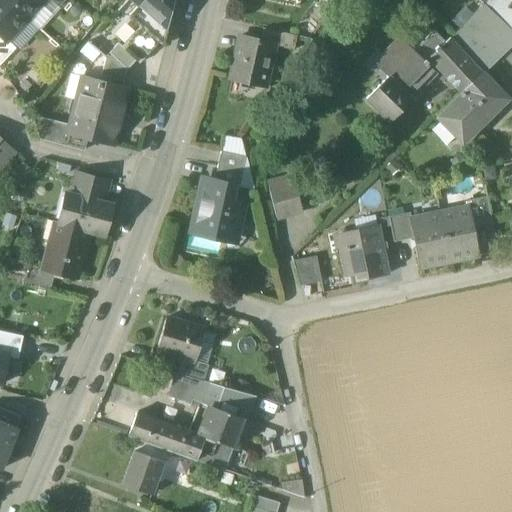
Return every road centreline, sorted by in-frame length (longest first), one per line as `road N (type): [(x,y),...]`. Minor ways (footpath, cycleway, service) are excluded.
road 1 (residential): [(274,318),(511,272)]
road 2 (residential): [(274,318),(316,511)]
road 3 (tertiary): [(159,182),(206,0)]
road 4 (residential): [(159,182),(29,145),(13,116)]
road 5 (tertiary): [(64,417),(126,274)]
road 6 (residential): [(126,274),(274,318)]
